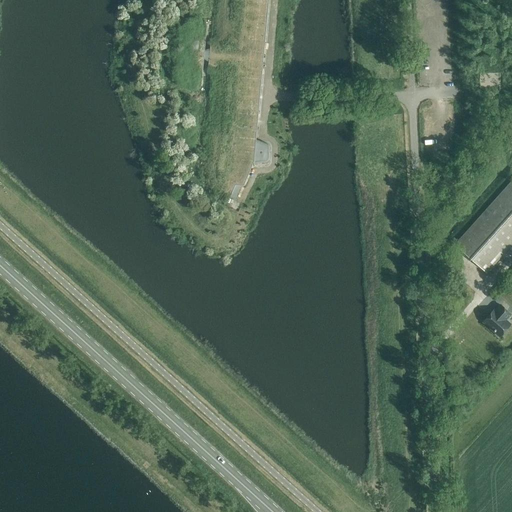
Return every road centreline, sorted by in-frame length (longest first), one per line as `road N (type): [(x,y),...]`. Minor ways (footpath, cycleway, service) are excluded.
road 1 (unclassified): [(435,511),(407,0)]
road 2 (unclassified): [(317,511),(0,224)]
road 3 (primary): [(270,511),(0,266)]
road 4 (track): [(0,315),(214,511)]
